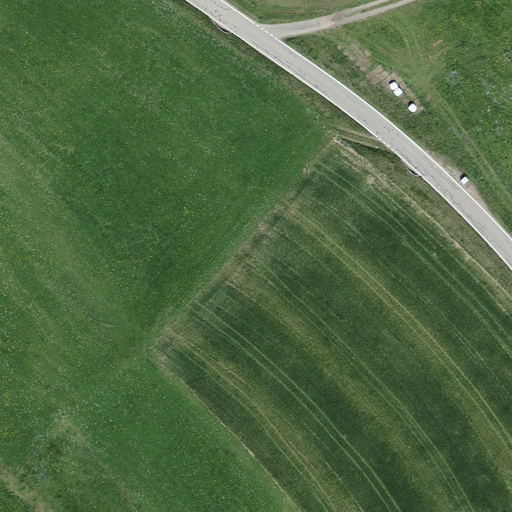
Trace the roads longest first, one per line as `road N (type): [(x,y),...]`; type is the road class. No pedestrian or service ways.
road 1 (tertiary): [(204,0),(395,139),(511,254)]
road 2 (track): [(398,0),(255,35)]
